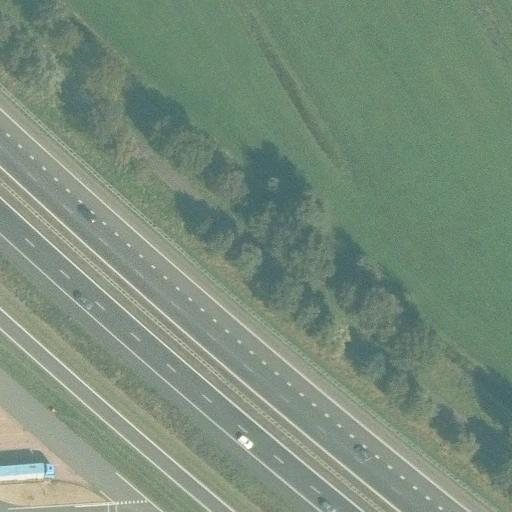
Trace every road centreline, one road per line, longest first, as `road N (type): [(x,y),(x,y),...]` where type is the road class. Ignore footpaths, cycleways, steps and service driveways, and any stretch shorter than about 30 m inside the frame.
road 1 (unclassified): [(511,466),(414,393),(0,26)]
road 2 (motorway): [(412,511),(101,248),(0,151)]
road 3 (motorway): [(0,216),(342,511)]
